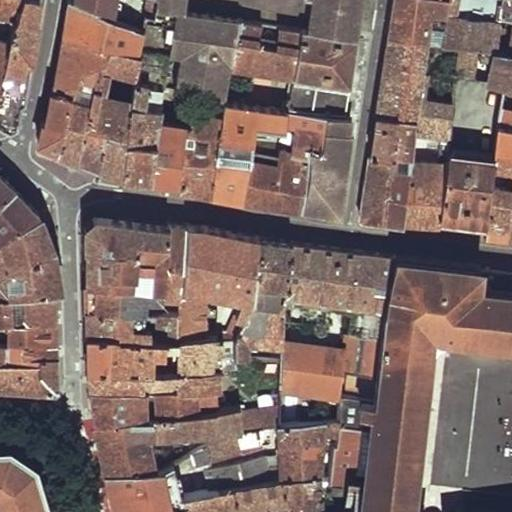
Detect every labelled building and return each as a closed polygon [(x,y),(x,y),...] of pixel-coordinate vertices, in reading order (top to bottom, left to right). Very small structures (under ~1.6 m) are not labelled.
[(25,60),(36,0),(21,0),(0,67),(0,122),(7,126),(13,123),(16,116),(25,60)] [(0,0),(0,67),(21,0),(0,0)] [(145,19),(77,0),(66,0),(63,17),(60,32),(106,37),(106,40),(141,48),(145,19)] [(153,22),(154,14),(156,0),(77,0),(145,19),(153,22)] [(156,0),(154,14),(173,16),(175,0),(184,0),(191,1),(191,0),(156,0)] [(190,12),(191,1),(184,0),(175,0),(173,16),(168,54),(177,56),(173,89),(186,91),(193,92),(206,13),(190,12)] [(312,0),(310,31),(357,39),(362,0),(312,0)] [(447,0),(393,0),(391,13),(388,36),(428,41),(441,43),(447,0)] [(447,0),(441,43),(462,46),(483,49),(494,51),(500,17),(502,0),(447,0)] [(511,19),(511,0),(502,0),(500,17),(511,19)] [(240,19),(206,13),(193,92),(227,98),(232,68),(240,19)] [(168,54),(173,16),(154,14),(153,22),(145,19),(141,48),(136,74),(135,83),(164,86),(168,54)] [(263,32),(265,24),(240,19),(232,68),(277,76),(272,106),(227,98),(224,112),(208,193),(223,195),(240,198),(248,163),(251,153),(258,123),(283,126),(286,126),(288,107),(299,29),(283,27),(283,35),(263,32)] [(353,64),(357,39),(310,31),(299,29),(288,107),(316,111),(316,113),(330,114),(345,115),(353,64)] [(106,37),(60,32),(55,60),(50,88),(72,97),(58,150),(68,155),(78,159),(90,102),(78,96),(83,78),(94,81),(95,76),(99,73),(106,40),(106,37)] [(428,41),(388,36),(382,71),(376,113),(397,116),(416,119),(417,111),(428,41)] [(90,102),(78,159),(79,160),(88,163),(97,167),(106,140),(125,141),(132,99),(104,95),(108,70),(136,74),(141,48),(106,40),(99,73),(95,76),(94,81),(90,102)] [(483,49),(462,46),(460,74),(478,77),(483,49)] [(511,53),(494,51),(488,80),(507,84),(506,86),(511,87),(511,53)] [(94,81),(83,78),(78,96),(90,102),(94,81)] [(128,142),(123,176),(136,178),(150,180),(159,121),(164,86),(135,83),(132,99),(125,141),(128,142)] [(511,87),(506,86),(496,127),(511,129),(511,87)] [(72,97),(50,88),(48,100),(45,120),(40,118),(37,141),(47,146),(58,150),(72,97)] [(193,92),(186,91),(180,124),(159,121),(150,180),(163,181),(179,183),(191,107),(193,92)] [(191,107),(179,183),(179,188),(192,190),(208,193),(224,112),(191,107)] [(452,113),(417,111),(416,119),(415,130),(449,133),(452,113)] [(325,150),(330,114),(316,113),(314,125),(314,128),(323,129),(319,150),(325,150)] [(397,116),(376,113),(373,131),(369,156),(391,159),(397,116)] [(348,128),(349,115),(345,115),(330,114),(325,150),(319,150),(319,155),(310,155),(300,209),(320,212),(341,215),(346,179),(353,128),(348,128)] [(391,159),(382,222),(393,224),(404,226),(404,222),(412,156),(415,130),(416,119),(397,116),(391,159)] [(314,128),(314,125),(300,123),(294,152),(283,151),(281,167),(248,163),(240,198),(270,203),(300,209),(310,155),(319,155),(319,150),(323,129),(314,128)] [(258,123),(251,153),(266,156),(275,132),(283,133),(283,126),(258,123)] [(511,129),(496,127),(494,152),(511,155),(511,129)] [(106,140),(97,167),(108,172),(119,176),(123,176),(128,142),(125,141),(106,140)] [(494,237),(504,238),(511,199),(511,198),(511,155),(494,152),(493,155),(491,171),(508,174),(506,189),(489,187),(485,223),(483,235),(494,237)] [(493,155),(447,153),(446,159),(438,220),(464,222),(485,223),(489,187),(491,171),(493,155)] [(391,159),(369,156),(365,182),(358,219),(371,221),(382,222),(391,159)] [(446,159),(412,156),(404,222),(422,224),(438,225),(438,220),(446,159)] [(2,175),(0,173),(0,234),(40,213),(35,208),(25,198),(2,175)] [(0,234),(0,296),(11,295),(25,294),(55,291),(62,289),(57,266),(54,252),(40,213),(0,234)] [(166,288),(168,224),(143,221),(94,215),(89,219),(84,225),(84,236),(85,253),(85,282),(137,284),(166,288)] [(183,301),(187,223),(177,222),(168,221),(168,224),(166,288),(166,296),(178,296),(177,301),(183,301)] [(257,298),(261,237),(227,230),(187,223),(183,301),(182,313),(180,337),(210,333),(209,296),(205,296),(205,291),(240,296),(240,312),(237,315),(237,340),(242,341),(257,298)] [(289,286),(291,242),(275,239),(261,237),(257,298),(242,341),(238,357),(251,358),(252,344),(277,346),(277,360),(284,360),(288,301),(268,301),(269,285),(289,286)] [(377,399),(397,256),(344,249),(291,242),(289,286),(288,301),(284,360),(281,406),(280,427),(339,419),(341,395),(363,398),(374,399),(377,399)] [(480,266),(397,256),(377,399),(374,399),(365,506),(353,504),(363,398),(341,395),(339,419),(338,436),(337,445),(334,446),(330,475),(327,496),(331,497),(328,511),(413,511),(413,504),(432,348),(438,341),(444,338),(511,344),(511,293),(477,289),(480,270),(480,266)] [(137,284),(85,282),(85,296),(86,308),(143,312),(157,312),(165,312),(166,296),(166,288),(137,284)] [(56,305),(55,291),(25,294),(24,317),(57,319),(56,305)] [(24,317),(25,294),(11,295),(12,317),(24,317)] [(12,317),(11,295),(0,296),(0,316),(2,317),(12,317)] [(143,312),(86,308),(86,321),(86,333),(118,333),(119,338),(144,338),(151,338),(151,329),(143,329),(143,312)] [(165,312),(157,312),(156,339),(180,337),(182,313),(165,312)] [(2,317),(2,334),(11,334),(12,317),(2,317)] [(57,328),(57,319),(24,317),(12,317),(11,334),(10,338),(22,338),(57,339),(57,328)] [(144,369),(144,338),(119,338),(118,333),(86,333),(86,349),(86,357),(87,368),(144,369)] [(210,333),(180,337),(177,368),(222,365),(226,364),(225,340),(224,333),(210,333)] [(58,370),(58,353),(22,352),(22,338),(10,338),(11,341),(0,340),(0,385),(59,389),(58,370)] [(57,345),(57,339),(22,338),(22,352),(58,353),(57,345)] [(144,369),(87,368),(88,376),(89,388),(132,388),(143,388),(143,376),(177,376),(177,387),(217,387),(217,389),(222,389),(222,365),(177,368),(144,369)] [(217,387),(177,387),(157,387),(158,413),(220,407),(217,389),(217,387)] [(132,388),(89,388),(91,404),(93,413),(94,419),(136,415),(132,388)] [(243,411),(242,405),(220,407),(158,413),(136,415),(94,419),(99,444),(101,456),(105,471),(160,467),(201,446),(201,437),(189,445),(144,449),(145,436),(237,431),(246,429),(243,411)] [(280,427),(281,406),(243,411),(246,429),(280,427)] [(338,436),(339,419),(280,427),(278,465),(265,467),(266,482),(321,475),(325,436),(338,436)] [(244,449),(237,431),(204,444),(206,459),(244,449)] [(0,511),(48,511),(33,465),(4,443),(0,443),(0,511)] [(168,490),(160,467),(105,471),(110,493),(114,511),(121,511),(181,505),(180,493),(266,482),(265,467),(263,456),(209,467),(209,474),(190,477),(191,484),(168,490)] [(328,511),(331,497),(327,496),(330,475),(321,475),(266,482),(180,493),(181,505),(121,511),(328,511)]
